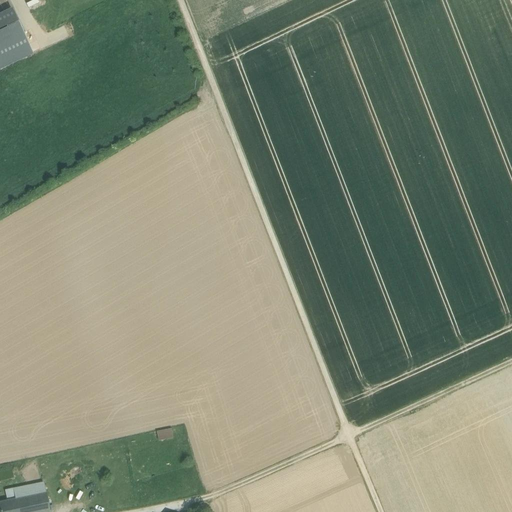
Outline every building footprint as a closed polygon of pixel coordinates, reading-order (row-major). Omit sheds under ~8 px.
[(11,12),(0,17),(0,68),(31,53),(11,12)] [(160,441),(175,438),(173,428),(158,431),(160,441)] [(12,469),(0,471),(0,482),(15,479),(12,469)] [(29,487),(13,490),(15,501),(31,497),(29,487)] [(15,501),(0,503),(0,511),(49,511),(46,495),(31,497),(15,501)]
